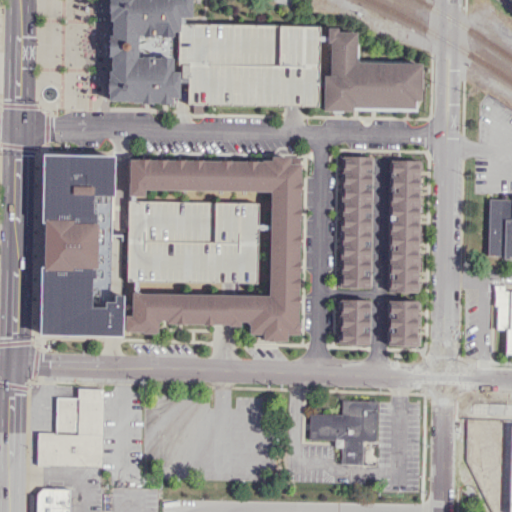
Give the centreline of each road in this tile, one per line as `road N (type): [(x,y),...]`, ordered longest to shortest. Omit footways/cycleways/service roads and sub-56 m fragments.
road 1 (primary): [(18,0),(8,511)]
road 2 (residential): [(12,362),(511,379)]
road 3 (residential): [(450,18),(442,511)]
road 4 (residential): [(448,135),(0,126)]
road 5 (residential): [(321,132),(316,373)]
road 6 (residential): [(334,511),(183,511)]
